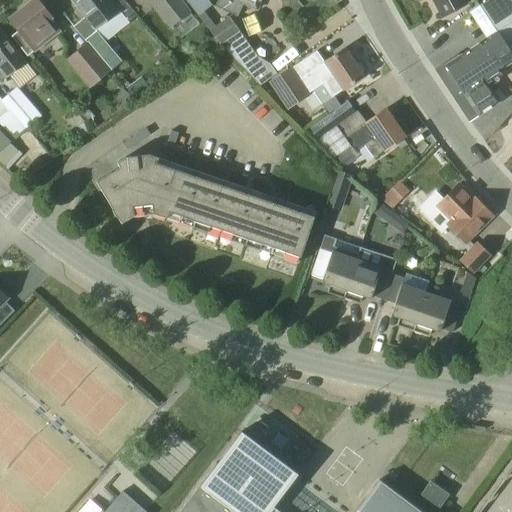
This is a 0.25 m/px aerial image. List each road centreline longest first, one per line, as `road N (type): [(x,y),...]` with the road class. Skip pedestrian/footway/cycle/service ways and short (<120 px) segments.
road 1 (tertiary): [(511,399),(274,353),(172,317),(87,268),(44,230)]
road 2 (residential): [(44,230),(70,196),(78,168),(161,117),(236,117),(269,139)]
road 3 (residential): [(511,194),(453,128),(375,0)]
